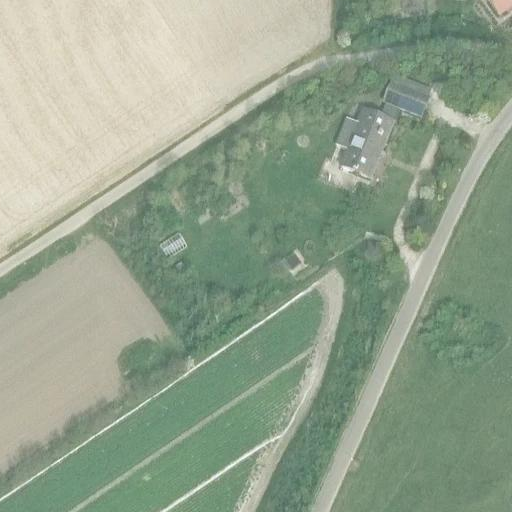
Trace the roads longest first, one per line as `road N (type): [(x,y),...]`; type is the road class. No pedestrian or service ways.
road 1 (track): [(0,274),(316,65),(426,50),(511,59)]
road 2 (unclassified): [(315,511),(481,147),(511,111)]
